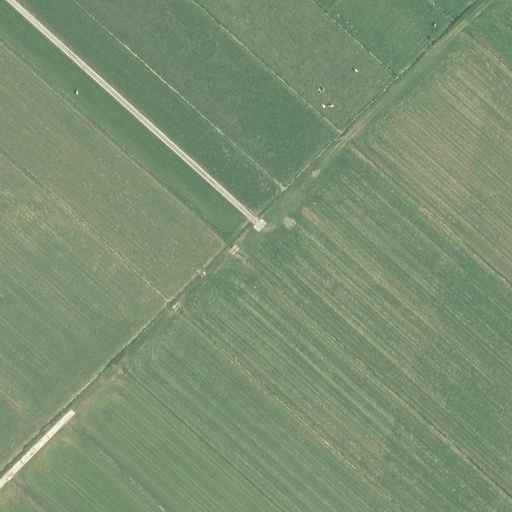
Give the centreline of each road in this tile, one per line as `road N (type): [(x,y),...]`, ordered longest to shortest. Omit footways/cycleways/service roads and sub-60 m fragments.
road 1 (track): [(206,275),(0,481)]
road 2 (track): [(433,53),(260,225),(240,207)]
